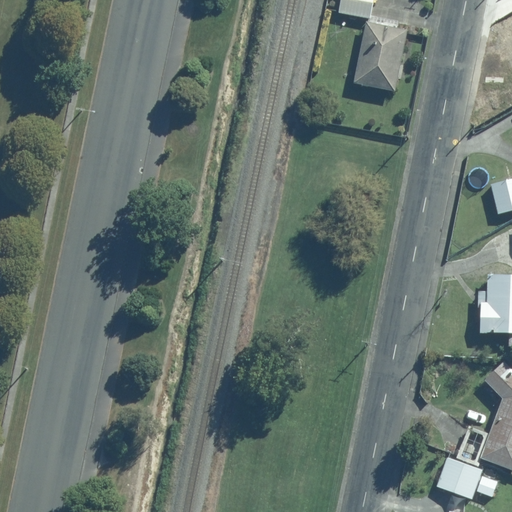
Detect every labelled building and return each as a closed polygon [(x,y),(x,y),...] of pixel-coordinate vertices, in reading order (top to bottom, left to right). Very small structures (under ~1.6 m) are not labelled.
[(344,0),(341,14),(370,21),(355,88),(396,97),(410,35),(400,33),(402,23),(374,17),(378,0),(344,0)] [(511,183),(493,186),(499,217),(511,215),(511,183)] [(511,277),(490,277),(490,294),(482,294),(482,337),(510,337),(510,349),(511,349),(511,277)] [(487,382),(503,402),(481,461),(511,472),(511,370),(507,365),(487,382)] [(484,470),(449,459),(446,458),(436,489),(474,501),(484,470)]
